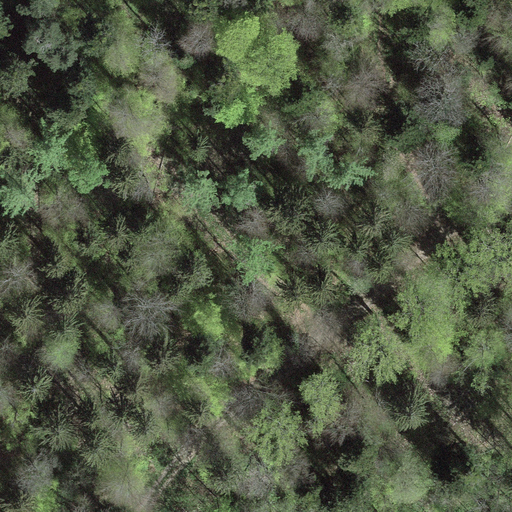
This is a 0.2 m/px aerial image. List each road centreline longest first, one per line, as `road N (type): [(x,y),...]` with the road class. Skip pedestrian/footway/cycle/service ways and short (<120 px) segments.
road 1 (track): [(145,511),(177,462),(275,365),(444,233)]
road 2 (track): [(384,0),(389,102),(444,233)]
